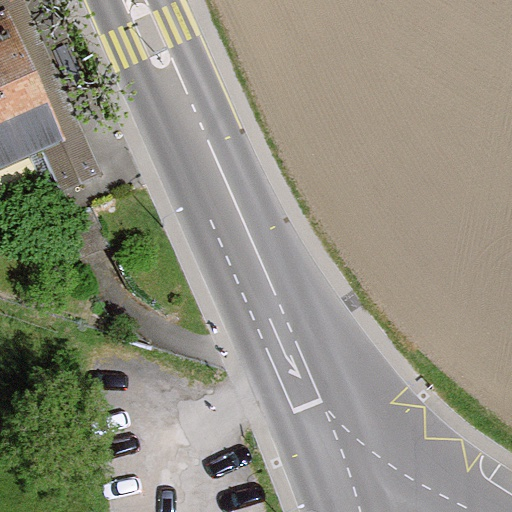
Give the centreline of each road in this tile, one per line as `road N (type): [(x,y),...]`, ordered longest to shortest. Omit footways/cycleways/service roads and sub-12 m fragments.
road 1 (tertiary): [(324,403),(132,0)]
road 2 (unclassified): [(324,403),(410,477),(477,511)]
